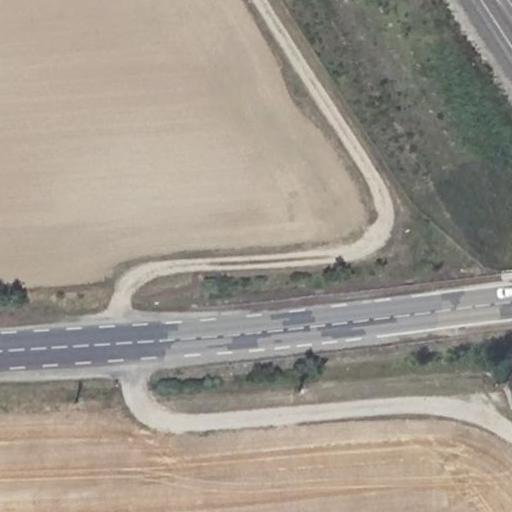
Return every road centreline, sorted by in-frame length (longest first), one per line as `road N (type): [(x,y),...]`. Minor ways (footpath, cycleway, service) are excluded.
road 1 (track): [(259,0),(377,189),(389,214),(384,237),(348,256),(153,269),(130,283),(122,343),(135,402),(167,421),(421,404),(461,408),(511,432)]
road 2 (secondary): [(0,350),(511,303)]
